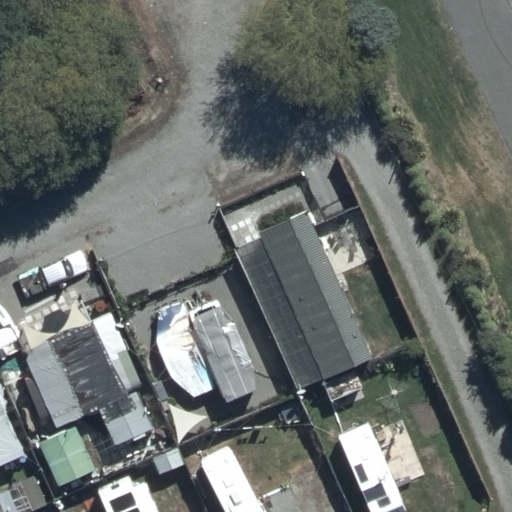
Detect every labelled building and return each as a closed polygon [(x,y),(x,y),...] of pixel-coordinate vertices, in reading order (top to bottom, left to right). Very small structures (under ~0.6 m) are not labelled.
[(170,36),(155,0),(119,0),(139,49),(170,36)] [(374,315),(305,154),(229,186),(297,348),(374,315)] [(247,300),(209,222),(152,249),(180,308),(209,294),(218,314),(247,300)] [(147,391),(98,284),(31,315),(73,405),(92,396),(111,436),(151,418),(140,394),(147,391)] [(467,445),(430,364),(398,376),(434,458),(467,445)] [(349,405),(337,378),(310,388),(361,499),(391,484),(355,403),(349,405)] [(0,380),(0,412),(13,406),(0,380)] [(91,461),(68,416),(32,432),(56,479),(91,461)] [(245,425),(191,445),(218,511),(239,511),(276,496),(245,425)] [(201,511),(170,445),(92,480),(108,511),(112,511),(151,497),(157,511),(201,511)] [(58,511),(48,490),(11,506),(13,511),(58,511)]
